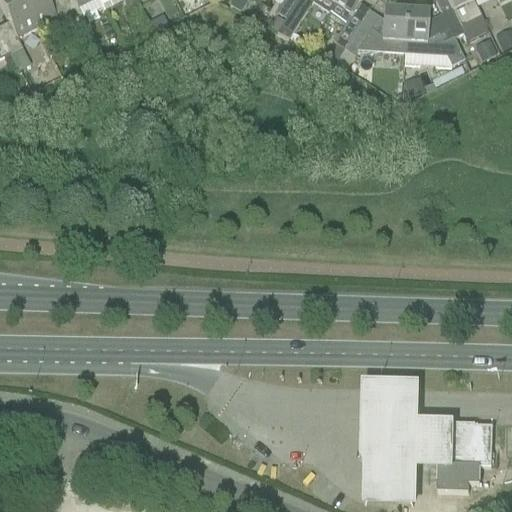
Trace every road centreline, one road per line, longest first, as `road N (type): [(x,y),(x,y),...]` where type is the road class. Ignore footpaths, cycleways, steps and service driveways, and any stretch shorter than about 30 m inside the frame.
road 1 (primary): [(511,320),(0,301)]
road 2 (primary): [(0,351),(511,366)]
road 3 (unclassified): [(283,511),(75,422),(0,407)]
